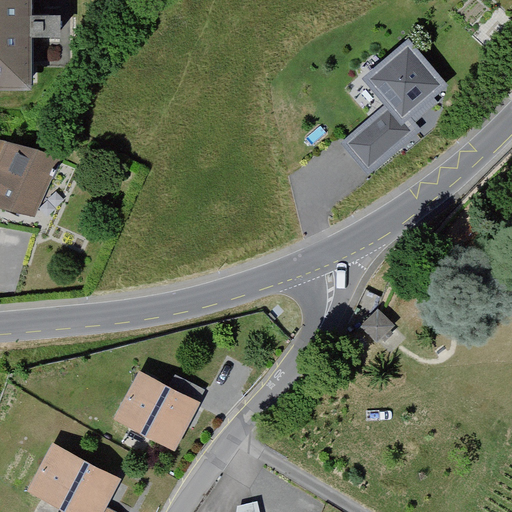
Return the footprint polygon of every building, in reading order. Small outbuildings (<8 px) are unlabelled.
[(0,0),(0,86),(32,86),(32,0),(31,0),(0,0)] [(448,85),(409,39),(362,76),(388,110),(401,126),(404,123),(448,85)] [(368,167),(411,131),(404,123),(401,126),(388,110),(348,144),(368,167)] [(19,144),(0,140),(0,141),(0,206),(35,216),(62,156),(19,144)] [(395,325),(378,307),(360,324),(377,342),(385,335),(395,325)] [(202,400),(140,368),(114,418),(176,450),(202,400)] [(111,511),(128,478),(51,439),(23,496),(54,511),(111,511)]
